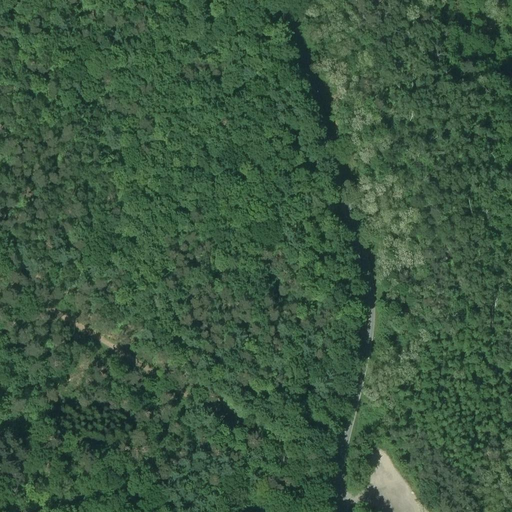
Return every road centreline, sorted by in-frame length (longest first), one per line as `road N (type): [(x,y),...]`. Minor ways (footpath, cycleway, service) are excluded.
road 1 (unclassified): [(342,511),(337,472),(368,324),(365,275),(284,0)]
road 2 (track): [(182,0),(186,35),(223,92),(232,176),(239,194),(261,211),(269,244),(281,456)]
road 3 (track): [(0,277),(281,456)]
